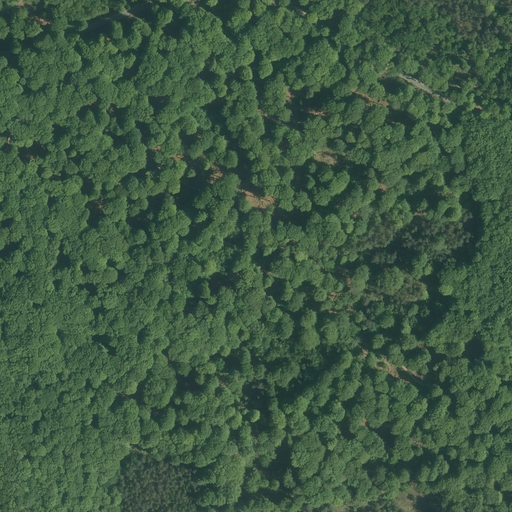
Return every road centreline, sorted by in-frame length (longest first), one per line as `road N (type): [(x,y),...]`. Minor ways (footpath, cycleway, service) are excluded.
road 1 (track): [(433,397),(395,360),(359,341),(147,321),(108,337),(59,378),(30,426),(15,511)]
road 2 (track): [(462,107),(491,289),(481,328),(433,382),(440,511)]
road 3 (tertiary): [(511,120),(462,107),(275,0)]
road 4 (tertiary): [(159,0),(0,55)]
